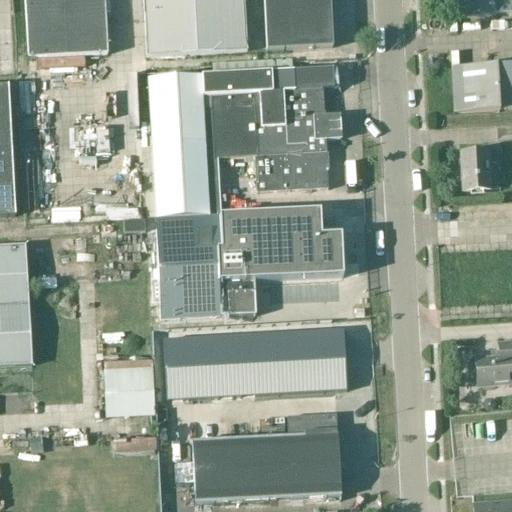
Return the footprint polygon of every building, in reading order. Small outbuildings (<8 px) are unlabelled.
[(21,0),(25,65),(105,61),(102,0),(21,0)] [(240,0),(139,0),(143,61),(243,56),(240,0)] [(326,0),(260,0),(263,56),(329,53),(326,0)] [(511,0),(450,0),(452,35),(459,35),(459,21),(497,19),(497,18),(511,17),(511,0)] [(511,67),(500,68),(500,67),(462,68),(461,55),(452,55),(455,115),(501,113),(501,111),(511,110),(511,67)] [(333,72),(294,74),(203,79),(205,113),(213,113),(216,162),(255,160),(257,196),(297,194),(329,192),(326,143),(341,142),(340,118),(326,119),(326,114),(324,114),(323,92),(334,91),(333,72)] [(187,220),(187,221),(196,221),(196,220),(208,219),(201,92),(204,92),(203,79),(147,82),(155,221),(187,220)] [(8,89),(0,89),(0,219),(15,219),(8,89)] [(118,167),(131,169),(134,148),(121,146),(118,167)] [(491,194),(489,164),(496,164),(496,153),(461,154),(462,195),(491,194)] [(20,232),(41,233),(42,202),(22,201),(20,232)] [(64,235),(72,236),(74,214),(65,213),(64,235)] [(319,215),(155,223),(160,323),(255,319),(253,285),(342,281),(340,239),(320,240),(319,215)] [(0,310),(29,309),(26,249),(0,250),(0,310)] [(0,370),(32,369),(29,309),(0,310),(0,370)] [(341,333),(162,343),(165,405),(345,394),(341,333)] [(511,345),(499,347),(500,360),(474,362),(477,390),(511,386),(511,345)] [(288,441),(192,445),(195,507),(340,499),(337,439),(336,418),(287,421),(288,441)] [(76,511),(74,487),(32,490),(34,509),(47,508),(47,511),(76,511)] [(511,511),(511,503),(472,507),(472,511),(511,511)]
